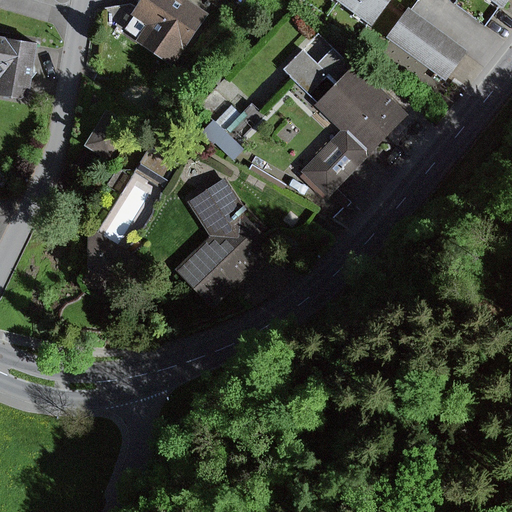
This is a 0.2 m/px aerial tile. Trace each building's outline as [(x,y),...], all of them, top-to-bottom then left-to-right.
[(188,0),(141,0),(131,15),(134,17),(125,29),(138,38),(136,41),(173,66),(209,14),(188,0)] [(209,0),(227,12),(235,0),(209,0)] [(371,26),(390,0),(337,0),(336,1),(371,26)] [(468,51),(409,8),(387,38),(446,81),(468,51)] [(321,57),(334,41),(318,27),(305,43),(321,57)] [(39,42),(0,36),(0,96),(30,101),(39,42)] [(318,65),(303,50),(284,70),(295,80),(298,83),(290,91),(314,114),(319,109),(341,131),(303,170),(329,196),(409,115),(355,63),(352,67),(333,49),(318,65)] [(252,104),(229,126),(242,139),(265,116),(262,114),(252,104)] [(246,151),(200,105),(187,118),(208,139),(210,137),(236,161),(246,151)] [(134,126),(106,110),(86,145),(114,161),(116,157),(134,126)] [(150,147),(135,170),(165,189),(180,166),(150,147)] [(287,185),(252,165),(249,170),(284,191),(287,185)] [(188,201),(210,236),(176,270),(214,308),(280,242),(247,210),(226,177),(188,201)]
